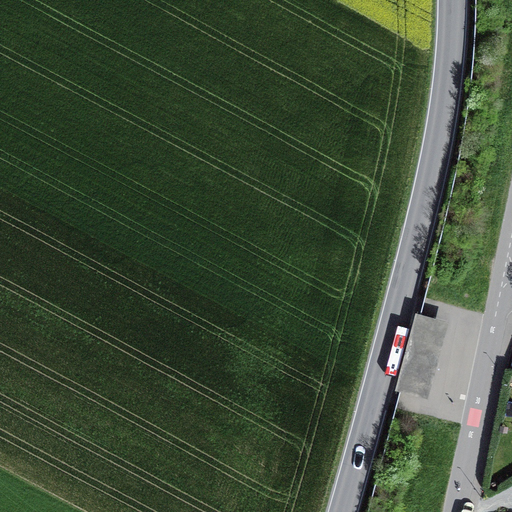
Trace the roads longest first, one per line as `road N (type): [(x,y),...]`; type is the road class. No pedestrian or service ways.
road 1 (tertiary): [(452,0),(441,131),(343,511)]
road 2 (residential): [(455,511),(507,276)]
